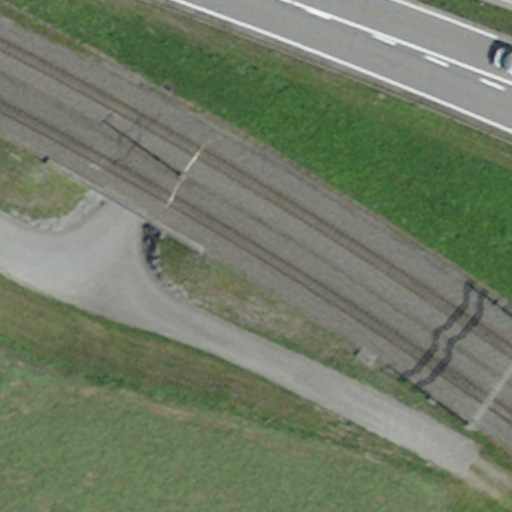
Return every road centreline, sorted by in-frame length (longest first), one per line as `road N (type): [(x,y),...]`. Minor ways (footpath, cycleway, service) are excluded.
road 1 (track): [(99,259),(147,308),(365,407),(511,496)]
road 2 (track): [(215,0),(177,118),(121,217)]
road 3 (primary): [(511,81),(290,0)]
road 4 (track): [(0,226),(41,258),(99,259),(121,217)]
